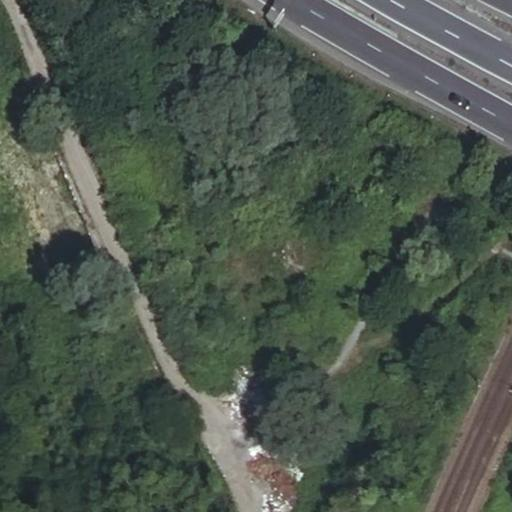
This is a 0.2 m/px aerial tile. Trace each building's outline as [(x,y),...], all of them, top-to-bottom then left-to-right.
[(58,235),(68,231),(56,203),(42,171),(19,181),(51,254),(64,249),(58,235)] [(59,273),(51,254),(19,181),(9,185),(40,257),(35,260),(44,280),(59,273)] [(64,249),(74,244),(68,231),(58,235),(64,249)] [(67,289),(92,278),(89,271),(64,282),(67,289)] [(85,330),(110,319),(102,301),(92,278),(67,289),(85,330)] [(88,335),(95,350),(118,340),(111,324),(88,335)] [(84,355),(95,350),(88,335),(77,339),(84,355)] [(84,355),(77,339),(58,347),(79,396),(109,384),(95,350),(84,355)] [(110,387),(134,377),(118,340),(95,350),(109,384),(110,387)] [(198,500),(194,491),(185,494),(189,503),(198,500)]
